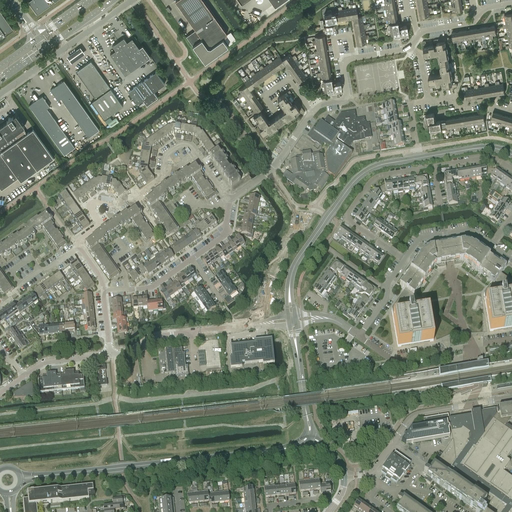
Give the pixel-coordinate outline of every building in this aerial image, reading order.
[(28,0),(36,11),(37,12),(50,3),(49,2),(51,0),(28,0)] [(177,0),(175,1),(195,29),(194,30),(193,29),(186,33),(188,35),(186,36),(196,50),(204,62),(228,46),(222,38),(226,36),(226,33),(202,0),(177,0)] [(0,36),(4,34),(5,34),(13,29),(13,28),(0,10),(0,36)] [(331,21),(336,20),(335,12),(334,12),(331,12),(331,10),(329,10),(327,11),(327,13),(324,14),(325,22),(323,22),(322,20),(320,20),(320,22),(320,26),(321,28),(324,27),(324,31),(333,29),(331,21)] [(398,27),(397,22),(389,23),(389,26),(387,27),(387,29),(388,31),(390,30),(391,34),(399,33),(399,35),(394,36),(394,38),(396,39),(403,37),(405,37),(404,34),(408,34),(406,25),(398,27)] [(224,38),(229,45),(236,40),(230,32),(227,34),(226,36),(224,38)] [(118,41),(127,55),(133,51),(138,47),(132,38),(127,42),(123,37),(118,41)] [(440,64),(449,62),(445,41),(449,40),(449,37),(447,37),(435,39),(433,40),(434,43),(437,42),(437,45),(423,47),(425,56),(438,53),(440,64)] [(116,63),(122,59),(127,55),(118,41),(112,45),(115,50),(110,54),(116,63)] [(139,48),(138,47),(133,51),(142,63),(150,57),(142,46),(139,48)] [(80,47),(66,56),(71,63),(85,53),(80,47)] [(142,63),(133,51),(127,55),(136,67),(142,63)] [(278,57),(275,59),(280,67),(285,64),(282,59),(280,57),(280,56),(277,53),(276,54),(278,57)] [(282,59),(285,64),(296,56),(294,55),(291,57),(289,54),(282,59)] [(127,55),(122,59),(131,71),(136,67),(127,55)] [(285,64),(288,68),(296,63),(294,60),(297,58),(296,56),(285,64)] [(131,71),(122,59),(116,63),(125,75),(131,71)] [(270,59),(269,60),(276,70),(280,67),(275,59),(272,61),(270,59)] [(269,64),(266,66),(272,73),(276,70),(269,60),(267,61),(269,64)] [(123,105),(91,61),(78,70),(78,71),(78,73),(77,73),(95,99),(91,102),(104,119),(123,105)] [(452,84),(449,62),(440,64),(442,74),(428,77),(430,85),(443,83),(444,85),(441,86),(442,89),(443,89),(455,87),(457,86),(456,83),(452,84)] [(298,66),(296,63),(288,68),(291,73),(302,65),(300,64),(298,66)] [(262,65),(260,66),(267,76),(272,73),(266,66),(263,68),(262,65)] [(302,67),(302,65),(291,73),(294,77),(302,72),(300,69),(302,67)] [(260,70),(257,72),(263,80),(267,76),(260,66),(258,67),(260,70)] [(156,71),(150,75),(159,88),(164,84),(156,71)] [(253,71),(251,72),(258,83),(263,80),(257,72),(255,74),(253,71)] [(254,86),(258,83),(251,72),(250,74),(251,76),(249,78),(254,86)] [(304,74),(302,72),(294,77),(297,80),(298,81),(305,77),(308,74),(306,73),(304,74)] [(153,91),(159,88),(150,75),(145,79),(153,91)] [(254,86),(249,78),(246,80),(244,77),(242,78),(244,82),(246,85),(246,84),(250,89),(254,86)] [(332,83),(331,78),(323,79),(323,80),(323,83),(321,83),(321,85),(321,87),(324,87),(324,90),(333,89),(333,91),(328,92),(328,95),(330,95),(336,94),(338,93),(338,91),(342,90),(340,82),(332,83)] [(153,92),(153,91),(145,79),(139,83),(148,95),(152,101),(157,97),(153,92)] [(57,85),(64,95),(71,90),(64,80),(57,85)] [(139,83),(134,87),(142,99),(146,105),(152,101),(148,95),(139,83)] [(246,84),(246,85),(239,90),(241,93),(238,95),(239,97),(250,89),(246,84)] [(58,100),(61,98),(60,98),(64,95),(57,85),(50,90),(58,100)] [(137,103),(142,99),(134,87),(128,91),(137,103)] [(245,99),(253,93),(250,89),(239,97),(240,98),(243,96),(245,99)] [(67,108),(78,100),(71,90),(64,95),(60,98),(61,98),(67,108)] [(245,105),(256,98),(253,93),(245,99),(247,102),(245,103),(245,105)] [(277,116),(282,123),(300,110),(302,114),(304,112),(304,110),(297,101),(295,99),(293,101),(295,103),(292,105),(284,94),(277,99),(285,110),(277,116)] [(35,100),(43,111),(47,108),(49,106),(42,95),(35,100)] [(249,105),(251,108),(259,102),(256,98),(245,105),(247,107),(249,105)] [(43,111),(35,100),(29,105),(36,115),(43,111)] [(74,118),(85,110),(78,100),(67,108),(74,118)] [(262,107),(259,102),(251,108),(253,110),(251,112),(252,114),(262,107)] [(54,118),(47,108),(43,111),(36,115),(43,125),(54,118)] [(90,116),(87,112),(85,110),(74,118),(79,124),(90,116)] [(282,123),(277,116),(269,122),(267,124),(265,121),(265,120),(266,119),(260,111),(253,116),(261,127),(259,129),(257,127),(255,128),(256,130),(263,140),(264,141),(266,139),(264,136),(282,123)] [(294,160),(290,160),(290,161),(291,168),(293,175),(292,175),(294,175),(294,179),(295,180),(292,184),(305,193),(307,190),(309,191),(316,190),(317,188),(321,190),(329,178),(328,177),(329,175),(334,179),(352,153),(347,150),(348,148),(349,148),(353,143),(359,142),(358,139),(360,138),(360,140),(371,138),(370,131),(369,124),(369,123),(364,124),(363,122),(365,122),(364,118),(356,119),(355,111),(354,111),(348,113),(347,112),(347,113),(340,114),(339,117),(335,122),(327,117),(323,123),(320,121),(315,129),(313,127),(307,136),(316,143),(320,146),(321,146),(323,143),(329,147),(330,146),(332,147),(325,157),(325,158),(323,158),(322,155),(320,155),(320,154),(318,153),(314,154),(311,155),(310,151),(302,152),(301,152),(302,156),(295,157),(294,159),(294,160)] [(492,122),(496,123),(498,114),(493,112),(490,120),(489,124),(491,125),(492,122)] [(438,129),(442,129),(440,120),(435,121),(434,113),(426,114),(426,118),(424,119),(424,121),(425,127),(425,129),(428,128),(427,123),(429,123),(431,131),(435,130),(435,133),(437,133),(439,132),(438,129)] [(16,141),(37,169),(53,157),(33,129),(26,133),(23,128),(24,126),(16,114),(11,118),(11,117),(10,117),(9,117),(8,117),(8,118),(8,119),(8,120),(3,123),(3,124),(15,141),(16,141)] [(509,117),(503,115),(500,127),(502,128),(503,125),(506,126),(509,117)] [(84,131),(94,123),(90,116),(79,124),(84,131)] [(116,117),(108,123),(111,127),(119,122),(116,117)] [(50,135),(61,127),(54,118),(43,125),(50,135)] [(94,123),(84,131),(88,137),(99,130),(94,123)] [(0,149),(1,151),(0,152),(18,177),(21,181),(37,169),(16,141),(15,141),(3,124),(2,124),(0,125),(0,149)] [(168,136),(172,133),(173,133),(172,132),(168,126),(167,125),(163,128),(168,136)] [(55,141),(65,134),(61,127),(50,135),(55,141)] [(159,131),(164,138),(168,136),(163,128),(159,131)] [(160,141),(164,138),(159,131),(155,134),(160,141)] [(196,136),(199,141),(206,135),(203,131),(202,132),(196,136)] [(59,148),(70,140),(65,134),(55,141),(59,148)] [(156,144),(160,141),(155,134),(150,137),(156,144)] [(199,141),(202,145),(209,139),(206,135),(199,141)] [(146,140),(147,141),(152,147),(156,144),(150,137),(146,140)] [(212,144),(209,139),(202,145),(205,149),(212,144)] [(70,140),(59,148),(64,155),(75,147),(70,140)] [(215,148),(212,144),(205,149),(208,153),(215,148)] [(0,186),(1,189),(18,177),(0,152),(1,151),(0,149),(0,186)] [(209,155),(221,171),(229,165),(217,149),(209,155)] [(229,165),(221,171),(232,187),(240,181),(229,165)] [(182,184),(183,185),(192,178),(208,201),(216,195),(195,166),(187,171),(186,170),(177,177),(182,184)] [(487,176),(489,175),(491,169),(485,167),(481,167),(481,166),(479,167),(481,177),(487,176)] [(491,177),(496,180),(502,172),(500,171),(496,169),(496,170),(491,169),(489,175),(491,177)] [(447,173),(446,176),(451,180),(458,179),(457,170),(453,171),(454,172),(447,173)] [(139,181),(140,183),(151,175),(148,171),(141,175),(140,176),(142,179),(139,181)] [(496,180),(500,183),(506,176),(503,174),(503,173),(502,172),(496,180)] [(154,179),(151,175),(140,183),(141,184),(144,182),(146,185),(154,179)] [(160,187),(161,188),(167,195),(182,184),(177,177),(177,175),(160,187)] [(420,185),(421,185),(425,179),(422,178),(416,179),(416,177),(415,175),(412,175),(413,178),(414,186),(420,185)] [(444,188),(453,186),(452,183),(452,182),(451,180),(446,176),(444,178),(445,184),(444,184),(444,185),(441,185),(442,188),(444,188)] [(500,183),(505,187),(511,178),(510,177),(509,178),(506,176),(500,183)] [(94,179),(95,179),(94,178),(90,181),(95,189),(99,186),(94,179)] [(427,181),(425,179),(421,185),(422,191),(422,192),(430,190),(432,189),(432,187),(429,187),(428,187),(427,181)] [(95,189),(90,181),(85,184),(91,192),(95,189)] [(112,188),(115,192),(126,184),(125,183),(122,185),(120,182),(119,183),(112,188)] [(385,184),(380,187),(384,193),(386,193),(392,192),(390,182),(388,182),(388,183),(384,184),(385,184)] [(91,192),(85,184),(81,187),(87,195),(91,192)] [(127,186),(126,184),(115,192),(118,196),(126,191),(124,188),(127,186)] [(81,187),(77,190),(82,198),(87,195),(81,187)] [(382,195),(384,193),(380,187),(375,190),(373,193),(372,192),(369,191),(369,192),(371,194),(370,194),(379,200),(382,195)] [(161,188),(152,194),(153,196),(145,201),(169,235),(177,229),(158,202),(168,196),(167,195),(161,188)] [(82,198),(77,190),(73,193),(78,201),(82,198)] [(57,204),(68,196),(65,192),(58,197),(60,200),(56,202),(57,204)] [(370,196),(368,199),(376,205),(379,200),(370,194),(369,195),(370,196)] [(64,206),(71,200),(68,196),(57,204),(59,205),(62,203),(64,206)] [(499,203),(507,209),(508,207),(508,206),(510,203),(502,198),(499,203)] [(372,209),(376,205),(368,199),(366,202),(365,202),(364,203),(372,209)] [(63,212),(74,204),(71,200),(64,206),(66,208),(62,210),(63,212)] [(364,205),(361,208),(369,214),(372,209),(364,203),(363,205),(364,205)] [(499,203),(496,207),(503,213),(505,210),(506,210),(507,209),(499,203)] [(70,214),(77,208),(74,204),(63,212),(64,213),(65,214),(68,211),(70,214)] [(492,212),(501,218),(502,216),(501,216),(503,213),(496,207),(492,212)] [(69,220),(80,213),(77,208),(70,214),(72,216),(68,219),(69,220)] [(122,227),(123,228),(132,221),(146,241),(154,235),(135,208),(127,214),(126,213),(117,219),(122,227)] [(366,218),(369,214),(361,208),(359,212),(358,211),(357,212),(366,218)] [(366,218),(357,212),(356,214),(357,215),(355,218),(356,219),(362,223),(366,218)] [(500,219),(501,218),(492,212),(489,217),(496,222),(499,219),(500,219)] [(76,222),(83,217),(80,213),(69,220),(70,222),(74,220),(76,222)] [(27,226),(29,228),(33,234),(34,234),(42,227),(59,250),(67,244),(46,214),(38,220),(37,219),(27,226)] [(206,214),(205,215),(212,226),(217,223),(211,216),(209,218),(206,214)] [(205,220),(203,222),(208,229),(212,226),(205,215),(203,217),(205,220)] [(75,229),(86,221),(83,217),(76,222),(77,225),(74,227),(75,229)] [(100,230),(101,231),(107,238),(122,227),(117,219),(117,218),(100,230)] [(377,231),(383,222),(378,219),(373,226),(376,228),(376,229),(374,232),(376,232),(377,230),(377,231)] [(198,220),(196,221),(204,232),(208,229),(203,222),(200,224),(198,220)] [(86,221),(75,229),(76,230),(80,228),(82,231),(89,225),(86,221)] [(194,228),(196,230),(200,235),(204,232),(196,221),(195,223),(197,226),(194,228)] [(383,233),(388,225),(383,222),(377,231),(379,232),(379,231),(383,233)] [(387,237),(393,229),(388,225),(383,233),(386,235),(385,236),(387,237)] [(336,235),(340,238),(346,229),(345,228),(344,229),(341,227),(336,235)] [(35,236),(34,234),(33,234),(29,228),(13,239),(18,246),(19,247),(35,236)] [(192,229),(190,230),(197,240),(201,237),(200,235),(196,230),(193,232),(192,229)] [(253,231),(251,230),(242,229),(242,230),(241,234),(247,235),(246,237),(252,238),(253,231)] [(348,231),(346,229),(340,238),(345,241),(350,234),(347,231),(348,231)] [(393,229),(387,237),(388,238),(389,237),(392,240),(397,232),(393,229)] [(190,234),(188,236),(193,243),(197,240),(190,230),(188,232),(190,234)] [(108,239),(107,238),(101,231),(92,237),(93,238),(85,244),(111,280),(119,274),(98,245),(108,239)] [(238,237),(235,239),(240,247),(245,244),(239,237),(240,236),(238,234),(237,235),(238,237)] [(354,236),(350,234),(345,241),(350,245),(356,236),(354,235),(354,236)] [(183,235),(182,236),(189,246),(193,243),(188,236),(185,238),(183,235)] [(185,249),(189,246),(182,236),(180,238),(182,240),(179,242),(185,249)] [(354,248),(360,240),(357,238),(357,237),(356,236),(350,245),(354,248)] [(3,257),(18,246),(13,239),(13,238),(0,246),(0,253),(2,256),(3,257)] [(237,250),(231,242),(232,241),(230,239),(229,240),(230,243),(227,245),(233,253),(237,250)] [(237,250),(240,247),(235,239),(232,241),(231,242),(237,250)] [(363,242),(360,240),(354,248),(359,251),(365,243),(363,242)] [(180,252),(185,249),(179,242),(177,244),(175,241),(173,242),(180,252)] [(176,255),(180,252),(173,242),(172,243),(174,246),(171,248),(176,255)] [(364,254),(369,247),(366,245),(367,244),(365,243),(359,251),(364,254)] [(493,282),(499,274),(504,267),(500,265),(499,265),(492,260),(492,259),(485,254),(485,255),(477,250),(478,249),(474,246),(473,247),(470,245),(469,245),(464,244),(464,243),(460,244),(460,243),(456,244),(456,243),(454,243),(452,243),(450,244),(450,245),(447,245),(442,246),(442,245),(440,245),(438,246),(437,247),(433,248),(429,249),(429,250),(425,253),(424,252),(421,256),(421,255),(418,259),(418,260),(413,267),(413,266),(407,274),(408,274),(403,282),(402,281),(399,285),(406,289),(414,295),(417,291),(416,291),(421,284),(422,284),(427,277),(426,276),(432,269),(435,266),(438,268),(446,267),(445,264),(450,263),(453,262),(454,266),(461,265),(464,261),(467,263),(468,263),(475,268),(475,269),(482,274),(483,273),(490,278),(489,279),(493,282)] [(230,257),(223,248),(224,247),(223,245),(221,246),(223,248),(219,250),(219,251),(223,256),(225,258),(226,260),(230,257)] [(234,254),(233,253),(227,245),(224,247),(223,248),(230,257),(234,254)] [(372,249),(369,247),(364,254),(368,258),(374,249),(373,248),(372,249)] [(222,260),(225,258),(223,256),(219,251),(219,250),(218,248),(214,251),(219,259),(218,260),(220,262),(222,260)] [(164,249),(162,250),(169,260),(174,257),(168,250),(166,252),(164,249)] [(373,261),(378,253),(375,251),(376,250),(374,249),(368,258),(373,261)] [(169,260),(162,250),(161,251),(162,254),(160,256),(165,263),(169,260)] [(218,260),(219,259),(214,251),(210,254),(215,262),(218,260)] [(0,253),(0,289),(4,295),(12,289),(0,272),(0,257),(2,256),(0,253)] [(381,256),(378,253),(373,261),(378,265),(384,256),(382,255),(381,256)] [(213,264),(215,262),(210,254),(206,257),(212,265),(211,265),(212,267),(214,266),(213,264)] [(155,255),(154,256),(161,266),(165,263),(160,256),(157,258),(155,255)] [(161,266),(154,256),(152,257),(154,260),(151,262),(157,269),(161,266)] [(208,268),(211,265),(212,265),(206,257),(202,260),(208,268)] [(69,273),(79,265),(76,261),(69,266),(71,269),(67,271),(69,273)] [(147,261),(146,262),(153,272),(157,269),(151,262),(149,264),(147,261)] [(153,272),(146,262),(144,263),(146,266),(143,268),(147,273),(148,275),(153,272)] [(338,263),(335,264),(337,271),(342,275),(347,268),(344,266),(343,267),(338,263)] [(136,264),(135,265),(142,276),(147,273),(143,268),(142,265),(139,267),(136,264)] [(328,269),(326,272),(333,276),(337,271),(335,264),(333,264),(329,270),(328,269)] [(79,265),(69,273),(70,274),(73,272),(75,274),(82,269),(79,265)] [(136,270),(133,271),(138,279),(142,276),(135,265),(133,266),(136,270)] [(191,279),(192,281),(194,280),(193,278),(196,276),(194,273),(190,268),(186,271),(192,279),(191,279)] [(341,276),(346,280),(351,272),(348,270),(349,269),(347,268),(342,275),(341,276)] [(82,269),(75,274),(77,277),(73,279),(74,281),(85,273),(82,269)] [(134,282),(138,279),(133,271),(131,273),(128,270),(126,271),(134,282)] [(182,274),(188,282),(191,279),(192,279),(186,271),(182,274)] [(215,278),(217,281),(218,282),(225,276),(222,272),(215,278)] [(326,274),(323,277),(333,283),(336,279),(333,276),(326,272),(325,273),(326,274)] [(354,274),(351,272),(346,280),(350,283),(356,275),(355,274),(354,274)] [(59,273),(55,276),(63,287),(64,286),(62,282),(65,280),(59,273)] [(85,273),(74,281),(76,283),(79,280),(81,283),(88,277),(85,273)] [(184,284),(188,282),(182,274),(178,277),(184,284)] [(493,282),(489,287),(488,287),(483,294),(490,332),(511,327),(511,282),(499,274),(493,282)] [(358,276),(356,275),(350,283),(355,286),(360,279),(357,277),(358,276)] [(55,276),(51,279),(56,286),(59,284),(61,288),(63,287),(55,276)] [(226,277),(225,276),(218,282),(217,281),(215,282),(216,284),(218,283),(220,286),(228,280),(226,277)] [(79,288),(80,289),(91,282),(88,277),(81,283),(83,285),(79,288)] [(180,287),(184,284),(178,277),(174,280),(176,282),(180,287)] [(320,279),(319,281),(329,288),(333,283),(323,277),(321,280),(320,279)] [(51,279),(47,282),(54,293),(56,291),(54,288),(56,286),(51,279)] [(363,281),(360,279),(355,286),(360,290),(361,288),(366,281),(364,280),(363,281)] [(223,290),(231,284),(228,280),(220,286),(223,289),(223,290)] [(326,293),(329,288),(319,281),(318,282),(319,283),(317,286),(326,293)] [(368,283),(366,281),(361,288),(366,292),(373,291),(373,288),(368,284),(368,283)] [(47,282),(42,285),(48,292),(50,290),(53,294),(54,293),(47,282)] [(91,282),(80,289),(82,291),(85,289),(87,291),(94,286),(91,282)] [(171,285),(168,287),(174,295),(177,292),(172,284),(173,284),(171,282),(170,283),(171,285)] [(182,289),(180,287),(176,282),(173,284),(172,284),(177,292),(182,289)] [(226,294),(234,288),(231,284),(223,290),(223,289),(220,290),(222,292),(224,290),(226,294)] [(42,285),(38,288),(46,299),(48,297),(45,294),(48,292),(42,285)] [(322,298),(326,293),(317,286),(315,289),(314,289),(312,290),(317,294),(322,298)] [(171,300),(170,298),(164,290),(165,289),(163,287),(162,288),(163,291),(160,293),(167,303),(171,300)] [(170,298),(174,295),(168,287),(165,289),(164,290),(170,298)] [(205,292),(207,291),(206,289),(203,291),(201,287),(192,294),(195,298),(204,291),(205,292)] [(44,300),(46,299),(38,288),(34,291),(39,298),(42,296),(44,300)] [(237,292),(234,288),(226,294),(228,297),(224,300),(227,305),(233,301),(232,299),(238,295),(237,292)] [(414,295),(406,289),(391,309),(397,347),(433,341),(427,303),(420,299),(419,299),(414,295)] [(207,295),(205,292),(204,291),(195,298),(198,302),(207,295)] [(366,292),(363,297),(362,298),(369,302),(371,300),(370,299),(374,294),(373,291),(366,292)] [(28,298),(33,305),(38,301),(33,294),(28,298)] [(212,299),(211,297),(209,298),(207,295),(198,302),(200,306),(210,299),(210,300),(212,299)] [(361,296),(357,301),(365,306),(367,303),(368,304),(369,302),(362,298),(363,297),(361,296)] [(29,308),(33,305),(28,298),(24,301),(29,308)] [(212,303),(210,300),(210,299),(200,306),(203,310),(204,309),(212,303)] [(24,311),(29,308),(24,301),(19,304),(24,311)] [(162,301),(158,301),(157,301),(158,310),(166,310),(165,305),(164,303),(162,304),(162,301)] [(357,301),(354,306),(363,312),(364,310),(363,309),(365,306),(357,301)] [(212,303),(204,309),(206,314),(208,312),(209,314),(213,311),(212,310),(215,307),(215,308),(218,306),(217,305),(215,306),(212,303)] [(14,316),(19,313),(17,311),(18,311),(15,307),(13,304),(8,307),(14,316)] [(20,314),(24,311),(19,304),(15,307),(18,311),(17,311),(19,313),(20,314)] [(354,306),(351,310),(358,316),(360,313),(361,313),(363,312),(354,306)] [(4,310),(9,317),(10,319),(14,316),(8,307),(4,310)] [(357,318),(358,316),(351,310),(349,309),(346,313),(344,312),(342,314),(346,317),(347,315),(351,318),(355,321),(356,321),(357,319),(357,318)] [(0,314),(4,320),(9,317),(4,310),(0,312),(0,314)] [(8,333),(11,337),(18,332),(15,328),(8,333)] [(39,336),(44,335),(44,328),(34,329),(38,334),(39,334),(39,336)] [(21,337),(18,332),(11,337),(14,342),(21,337)] [(23,336),(21,337),(14,342),(17,346),(26,340),(23,336)] [(254,343),(230,345),(232,357),(229,358),(230,368),(242,367),(242,364),(262,362),(263,365),(274,363),(271,339),(254,341),(254,343)] [(29,345),(26,340),(17,346),(21,351),(29,345)] [(175,373),(175,376),(188,375),(188,368),(187,368),(187,367),(186,366),(184,355),(184,354),(183,353),(182,353),(182,348),(173,349),(172,347),(165,348),(167,374),(175,373)] [(197,352),(199,366),(206,365),(204,351),(197,352)] [(105,365),(95,366),(97,387),(107,385),(107,380),(106,380),(105,371),(106,371),(105,365)] [(447,369),(448,376),(473,371),(472,370),(471,370),(470,366),(461,367),(455,368),(447,369)] [(62,391),(71,390),(69,371),(64,372),(65,376),(60,377),(62,391)] [(73,371),(69,371),(71,390),(84,388),(83,374),(74,375),(73,371)] [(39,393),(53,392),(51,373),(46,374),(47,378),(38,379),(39,393)] [(56,373),(51,373),(53,392),(62,391),(60,377),(56,377),(56,373)] [(474,379),(449,383),(450,389),(459,388),(464,387),(464,386),(473,385),(472,381),(474,380),(474,379)] [(32,381),(23,388),(24,390),(21,390),(20,390),(13,395),(14,395),(14,399),(34,397),(32,382),(32,381)] [(498,409),(496,409),(497,417),(497,418),(500,420),(511,418),(511,417),(511,404),(498,407),(498,409)] [(420,477),(420,478),(426,482),(430,485),(431,484),(432,481),(433,481),(438,484),(444,488),(449,492),(455,496),(460,500),(466,504),(470,506),(471,507),(477,511),(476,511),(511,511),(511,477),(503,471),(506,468),(507,467),(510,462),(509,461),(506,459),(511,451),(511,428),(507,425),(508,422),(510,421),(511,418),(500,420),(497,418),(497,417),(496,417),(496,416),(495,410),(495,409),(494,410),(482,411),(482,412),(481,412),(480,412),(479,411),(479,410),(479,411),(475,412),(472,412),(472,415),(460,417),(459,417),(458,417),(455,418),(449,419),(449,420),(451,431),(451,432),(451,433),(451,434),(452,439),(452,441),(451,442),(449,446),(446,449),(441,456),(437,462),(437,463),(435,465),(434,467),(433,468),(431,471),(430,472),(429,473),(425,470),(423,473),(427,476),(426,478),(425,478),(424,480),(420,477)] [(406,445),(449,437),(448,430),(449,430),(448,425),(447,425),(445,415),(423,419),(424,426),(411,428),(407,433),(404,434),(404,437),(401,441),(405,444),(405,445),(406,445)] [(396,458),(392,455),(382,468),(383,469),(381,472),(386,476),(387,475),(391,478),(391,479),(396,483),(398,480),(399,480),(409,467),(408,466),(410,463),(398,454),(396,458)] [(28,499),(23,500),(23,511),(37,511),(37,505),(89,499),(89,497),(94,496),(95,495),(95,494),(95,493),(94,493),(93,492),(93,491),(93,485),(27,492),(28,499)] [(401,500),(397,507),(403,511),(404,511),(424,511),(420,509),(415,505),(409,501),(404,497),(403,498),(399,495),(398,497),(397,498),(401,500)] [(174,511),(173,498),(158,500),(159,511),(174,511)] [(353,507),(357,511),(363,503),(358,500),(353,507)] [(363,503),(357,511),(359,511),(362,511),(367,506),(363,503)]
